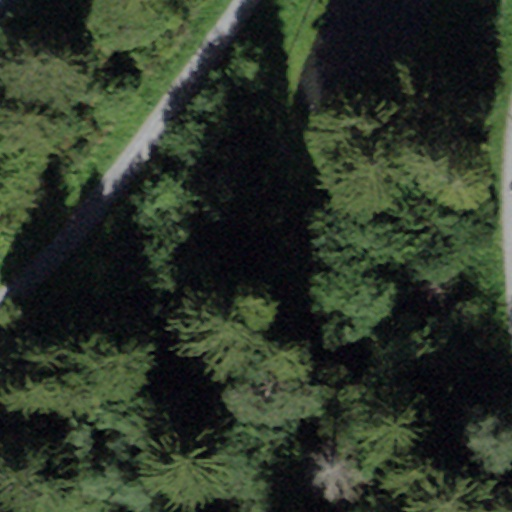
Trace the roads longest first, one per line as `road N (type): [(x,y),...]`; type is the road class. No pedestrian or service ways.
road 1 (track): [(246,0),(113,194),(61,256),(0,299)]
road 2 (track): [(511,298),(511,137)]
